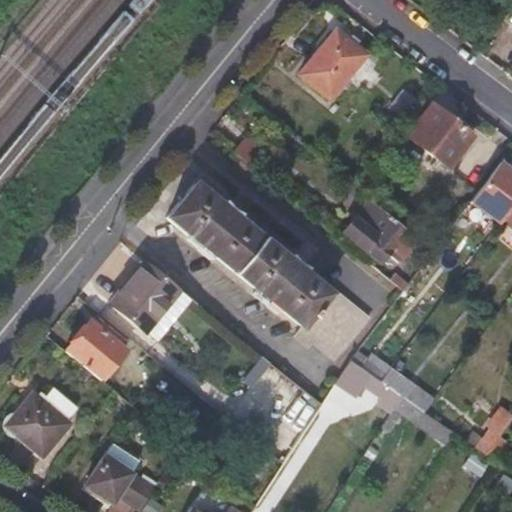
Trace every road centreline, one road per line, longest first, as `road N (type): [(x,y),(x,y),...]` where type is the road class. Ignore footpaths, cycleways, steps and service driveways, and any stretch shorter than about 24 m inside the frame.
road 1 (tertiary): [(273,0),(0,335)]
road 2 (unknown): [(101,211),(314,372)]
road 3 (unknown): [(52,271),(248,428)]
road 4 (residential): [(367,0),(511,109)]
